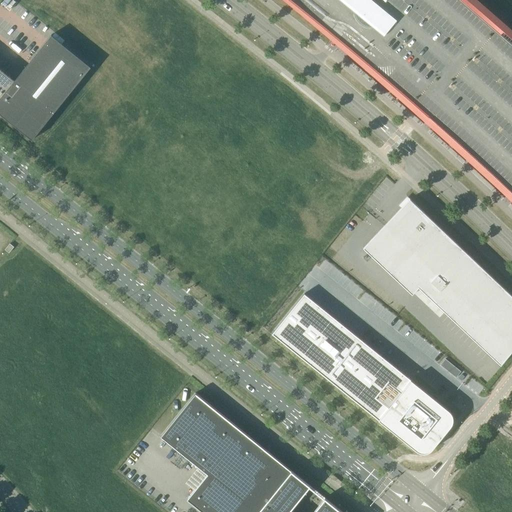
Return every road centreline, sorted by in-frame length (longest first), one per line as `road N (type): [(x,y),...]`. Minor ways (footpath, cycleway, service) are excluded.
road 1 (secondary): [(421,492),(0,154)]
road 2 (secondary): [(0,185),(403,511)]
road 3 (tertiary): [(511,248),(404,146),(226,0)]
road 4 (residential): [(511,381),(421,492)]
